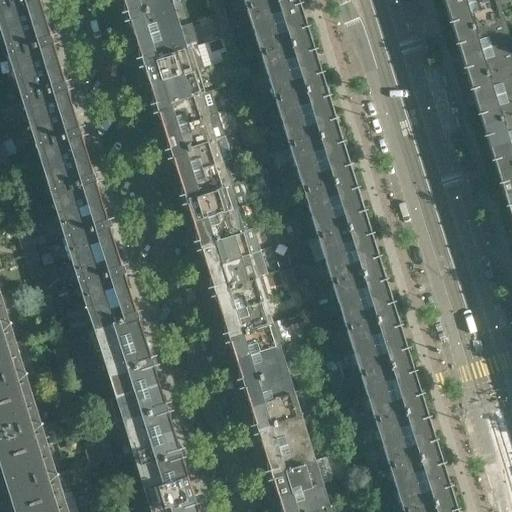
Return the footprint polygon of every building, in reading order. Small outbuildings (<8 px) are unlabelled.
[(44,17),(41,7),(40,0),(16,0),(0,5),(0,12),(5,29),(44,17)] [(166,4),(165,0),(122,0),(124,4),(124,17),(166,4)] [(302,16),(299,6),(296,0),(271,0),(250,7),(258,29),(302,16)] [(478,0),(443,0),(446,10),(478,0)] [(497,19),(491,0),(478,0),(446,10),(453,33),(497,19)] [(174,27),(166,4),(124,17),(131,28),(135,39),(174,27)] [(309,39),(305,26),(302,16),(258,29),(265,52),(309,39)] [(54,39),(48,28),(44,17),(5,29),(12,52),(54,39)] [(505,42),(497,19),(453,33),(461,56),(505,42)] [(181,50),(174,27),(135,39),(138,50),(139,63),(181,50)] [(58,63),(56,53),(55,40),(54,39),(12,52),(19,75),(58,63)] [(316,62),(313,52),(309,39),(265,52),(272,75),(316,62)] [(511,65),(505,42),(461,56),(468,79),(511,65)] [(188,73),(181,50),(139,63),(145,74),(149,85),(188,73)] [(323,85),(319,72),(316,62),(272,75),(279,98),(323,85)] [(69,85),(62,74),(58,63),(19,75),(27,98),(69,85)] [(235,83),(229,64),(218,67),(224,86),(235,83)] [(511,90),(511,65),(468,79),(475,102),(511,90)] [(195,96),(188,73),(149,85),(152,96),(153,109),(195,96)] [(73,109),(70,99),(69,86),(69,85),(27,98),(34,121),(73,109)] [(330,107),(327,97),(323,85),(279,98),(286,121),(330,107)] [(511,115),(511,90),(475,102),(482,125),(511,115)] [(253,106),(249,92),(239,95),(242,106),(243,109),(245,109),(253,106)] [(242,106),(239,95),(230,98),(234,109),(242,106)] [(202,118),(195,96),(153,109),(160,120),(163,131),(202,118)] [(250,129),(243,109),(242,106),(234,109),(231,109),(236,123),(232,125),(235,133),(243,131),(250,129)] [(256,114),(253,106),(245,109),(248,117),(256,114)] [(337,130),(333,117),(330,107),(286,121),(293,144),(337,130)] [(83,131),(76,119),(73,109),(34,121),(41,144),(83,131)] [(511,140),(511,115),(482,125),(489,148),(511,140)] [(209,141),(202,118),(163,131),(167,142),(167,154),(209,141)] [(256,150),(251,132),(250,129),(243,131),(247,142),(241,144),(244,153),(256,150)] [(345,153),(341,143),(337,130),(293,144),(300,167),(345,153)] [(87,154),(84,145),(83,131),(41,144),(48,167),(87,154)] [(511,165),(511,140),(489,148),(496,170),(511,165)] [(216,164),(209,141),(167,154),(167,155),(174,166),(177,176),(216,164)] [(15,152),(12,142),(4,144),(7,152),(7,154),(15,152)] [(8,157),(7,154),(7,152),(0,154),(0,162),(9,160),(8,157)] [(261,165),(258,155),(257,152),(248,155),(252,168),(261,165)] [(352,176),(348,163),(345,153),(300,167),(308,190),(352,176)] [(97,176),(90,165),(87,154),(48,167),(55,190),(97,176)] [(22,175),(16,155),(8,157),(9,160),(14,177),(22,175)] [(224,187),(216,164),(177,176),(181,187),(182,200),(224,187)] [(511,190),(511,165),(496,170),(503,193),(511,190)] [(101,200),(98,191),(98,177),(97,176),(55,190),(62,212),(101,200)] [(359,199),(356,189),(352,176),(308,190),(315,213),(359,199)] [(231,210),(224,187),(182,200),(188,211),(192,222),(231,210)] [(271,198),(269,193),(268,187),(259,190),(262,200),(271,198)] [(282,198),(279,190),(269,193),(271,198),(272,201),(282,198)] [(511,215),(511,190),(503,193),(511,216),(511,215)] [(20,195),(9,198),(11,206),(22,202),(22,200),(20,195)] [(36,213),(31,197),(22,200),(22,202),(25,210),(27,216),(36,213)] [(285,206),(282,198),(272,201),(275,209),(285,206)] [(366,222),(362,209),(359,199),(315,213),(322,236),(366,222)] [(111,222),(105,211),(101,200),(62,212),(69,235),(111,222)] [(25,210),(22,202),(11,206),(13,214),(25,210)] [(238,233),(231,210),(192,222),(195,233),(196,246),(238,233)] [(116,246),(113,237),(112,223),(111,222),(69,235),(77,258),(116,246)] [(373,245),(370,235),(366,222),(322,236),(329,259),(373,245)] [(285,243),(279,224),(279,223),(270,225),(276,246),(285,243)] [(245,256),(238,233),(196,246),(203,257),(206,268),(245,256)] [(51,254),(47,242),(36,246),(38,253),(40,258),(51,254)] [(292,266),(286,247),(285,243),(276,246),(284,269),(292,266)] [(38,253),(36,246),(36,245),(24,249),(27,256),(38,253)] [(380,268),(376,255),(373,245),(329,259),(336,282),(380,268)] [(126,268),(119,257),(116,246),(77,258),(84,281),(126,268)] [(40,260),(40,258),(38,253),(27,256),(29,264),(40,260)] [(252,279),(245,256),(206,268),(209,279),(210,292),(213,291),(252,279)] [(58,289),(51,266),(43,269),(50,292),(58,289)] [(300,289),(293,270),(292,266),(284,269),(291,292),(300,289)] [(130,292),(127,283),(126,269),(126,268),(84,281),(91,304),(130,292)] [(387,291),(384,281),(380,268),(336,282),(343,304),(387,291)] [(252,279),(213,291),(210,292),(217,303),(220,314),(259,302),(252,279)] [(64,308),(58,289),(50,292),(51,295),(54,303),(56,311),(64,308)] [(307,312),(301,293),(300,289),(291,292),(298,315),(307,312)] [(394,314),(390,301),(387,291),(343,304),(350,327),(394,314)] [(140,314),(133,303),(130,292),(91,304),(98,327),(140,314)] [(54,303),(51,295),(40,299),(42,306),(54,303)] [(266,325),(259,302),(220,314),(224,325),(224,338),(266,325)] [(56,311),(54,303),(42,306),(45,314),(56,311)] [(0,347),(11,344),(4,321),(0,308),(0,347)] [(314,335),(312,330),(308,316),(307,312),(298,315),(305,338),(314,335)] [(144,338),(141,329),(141,315),(140,314),(98,327),(105,350),(144,338)] [(402,337),(398,327),(394,314),(350,327),(358,350),(402,337)] [(274,348),(266,325),(224,338),(231,349),(235,360),(274,348)] [(325,335),(322,327),(312,330),(314,335),(314,336),(315,338),(325,335)] [(327,344),(325,335),(315,338),(317,347),(327,344)] [(320,354),(317,347),(315,338),(314,336),(306,339),(311,357),(320,354)] [(409,359),(405,347),(402,337),(358,350),(365,373),(409,359)] [(154,360),(147,349),(144,338),(105,350),(112,373),(154,360)] [(0,402),(27,394),(20,371),(11,344),(0,347),(0,402)] [(69,353),(67,346),(56,349),(58,357),(69,353)] [(281,370),(274,348),(235,360),(238,371),(239,384),(281,370)] [(81,358),(80,352),(72,354),(74,360),(81,358)] [(72,361),(69,353),(58,357),(60,364),(72,361)] [(83,363),(81,358),(74,360),(76,366),(83,363)] [(416,382),(413,372),(409,359),(365,373),(372,396),(416,382)] [(158,384),(156,375),(155,361),(154,360),(112,373),(120,396),(158,384)] [(288,393),(281,370),(239,384),(245,395),(249,406),(288,393)] [(339,381),(337,373),(327,376),(329,384),(339,381)] [(342,389),(339,381),(329,384),(332,392),(342,389)] [(423,405),(419,392),(416,382),(372,396),(379,419),(423,405)] [(169,406),(162,394),(158,384),(120,396),(127,419),(169,406)] [(334,400),(332,392),(329,384),(320,387),(325,403),(334,400)] [(96,403),(90,386),(83,388),(88,406),(96,403)] [(295,416),(288,393),(249,406),(252,417),(253,429),(256,428),(295,416)] [(42,444),(35,422),(27,394),(0,402),(0,454),(1,457),(42,444)] [(98,409),(96,403),(88,406),(90,412),(98,409)] [(353,427),(346,404),(336,407),(342,427),(343,430),(352,428),(353,427)] [(430,428),(427,418),(423,405),(379,419),(386,442),(430,428)] [(173,430),(170,421),(169,406),(127,419),(134,442),(173,430)] [(342,427),(336,407),(327,410),(333,430),(342,427)] [(302,439),(295,416),(256,428),(253,429),(253,430),(260,441),(263,451),(302,439)] [(359,450),(352,428),(343,430),(347,440),(350,450),(351,453),(359,450)] [(437,451),(433,438),(430,428),(386,442),(393,465),(437,451)] [(183,452),(176,440),(173,430),(134,442),(141,465),(183,452)] [(347,440),(343,430),(334,433),(337,443),(347,440)] [(309,462),(302,439),(263,451),(267,462),(267,475),(270,474),(309,462)] [(58,495),(51,472),(42,444),(1,457),(16,508),(58,495)] [(110,449),(108,444),(101,446),(103,452),(110,449)] [(101,454),(98,446),(87,450),(89,457),(101,454)] [(112,455),(110,449),(103,452),(104,458),(112,455)] [(354,464),(351,453),(350,450),(341,452),(346,466),(354,464)] [(444,474),(441,464),(437,451),(393,465),(400,488),(444,474)] [(187,476),(184,466),(183,452),(141,465),(148,488),(187,476)] [(103,461),(101,454),(89,457),(92,465),(103,461)] [(316,485),(309,462),(270,474),(267,475),(274,487),(277,497),(316,485)] [(452,497),(448,484),(444,474),(400,488),(408,511),(452,497)] [(197,498),(190,486),(187,476),(148,488),(155,511),(197,498)] [(310,511),(324,508),(316,485),(277,497),(281,508),(281,511),(310,511)] [(124,495),(123,489),(115,492),(117,498),(124,495)] [(63,511),(58,495),(16,508),(17,511),(63,511)] [(129,511),(124,495),(117,498),(121,511),(129,511)] [(116,504),(114,498),(114,497),(103,500),(105,508),(116,504)] [(456,511),(456,510),(452,497),(408,511),(456,511)] [(198,511),(198,498),(197,498),(155,511),(198,511)]
